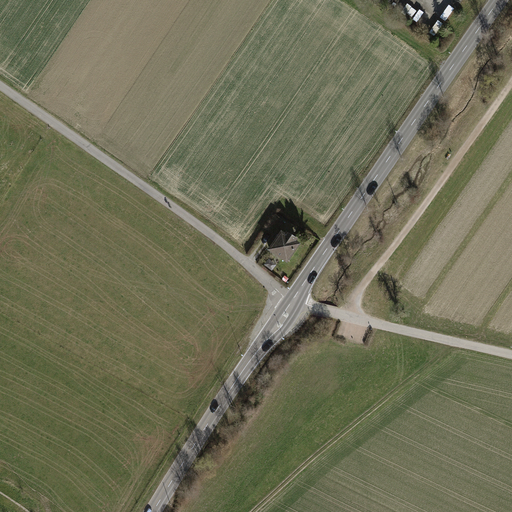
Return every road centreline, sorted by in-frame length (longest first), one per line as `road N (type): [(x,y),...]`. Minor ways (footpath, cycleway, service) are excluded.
road 1 (secondary): [(500,0),(153,511)]
road 2 (track): [(0,85),(294,300)]
road 3 (track): [(344,316),(511,80)]
road 4 (track): [(254,511),(466,343)]
road 5 (track): [(373,323),(511,354)]
